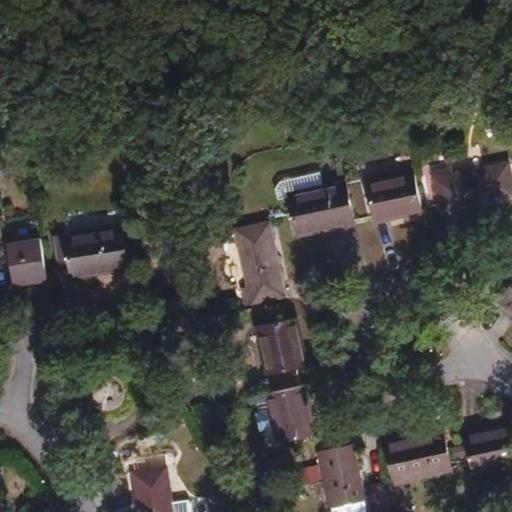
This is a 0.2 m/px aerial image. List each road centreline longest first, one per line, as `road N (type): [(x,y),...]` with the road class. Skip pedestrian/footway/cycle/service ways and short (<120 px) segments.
road 1 (residential): [(489,364),(448,317),(419,302),(397,302),(372,310),(357,330),(356,369),(369,386),(404,391),(455,366)]
road 2 (residential): [(87,511),(13,407)]
